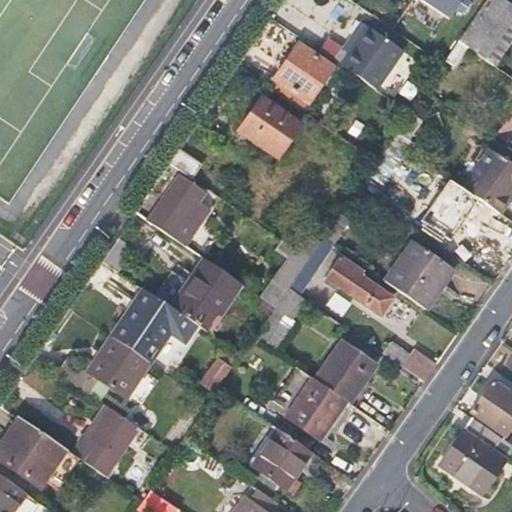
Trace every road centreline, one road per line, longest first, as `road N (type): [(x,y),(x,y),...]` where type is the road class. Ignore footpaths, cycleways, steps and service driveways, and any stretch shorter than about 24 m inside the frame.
road 1 (tertiary): [(0,355),(248,0)]
road 2 (unclassified): [(382,475),(511,290)]
